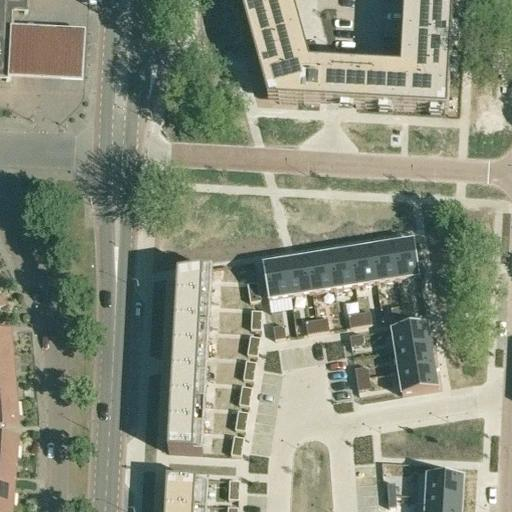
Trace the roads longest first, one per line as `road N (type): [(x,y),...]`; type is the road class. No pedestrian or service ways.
road 1 (unclassified): [(511,176),(128,156)]
road 2 (residential): [(53,511),(51,324),(3,211)]
road 3 (tertiary): [(103,511),(114,243)]
road 4 (residential): [(511,401),(339,422)]
road 5 (tertiary): [(128,156),(137,0)]
road 6 (tertiary): [(113,0),(105,155)]
road 7 (residential): [(339,422),(287,424),(279,511)]
